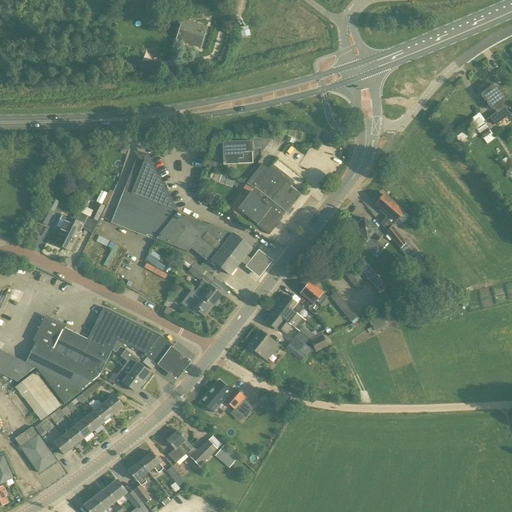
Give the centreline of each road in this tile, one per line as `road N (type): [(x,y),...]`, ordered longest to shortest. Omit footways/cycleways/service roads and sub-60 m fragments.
road 1 (primary): [(359,69),(193,112),(0,123)]
road 2 (tertiary): [(214,350),(358,174),(368,128)]
road 3 (tertiary): [(28,511),(108,456),(214,350)]
road 4 (track): [(505,404),(340,408),(269,386)]
road 5 (residential): [(214,350),(23,251),(0,253)]
road 6 (residential): [(368,128),(402,124),(455,65),(511,29)]
road 7 (primary): [(359,69),(511,7)]
